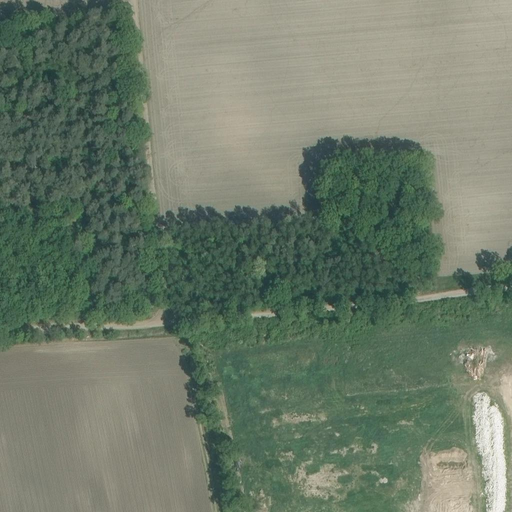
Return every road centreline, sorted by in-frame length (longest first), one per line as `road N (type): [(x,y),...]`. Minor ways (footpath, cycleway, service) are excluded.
road 1 (track): [(511,289),(161,323)]
road 2 (track): [(161,323),(133,0)]
road 3 (track): [(0,335),(161,323)]
